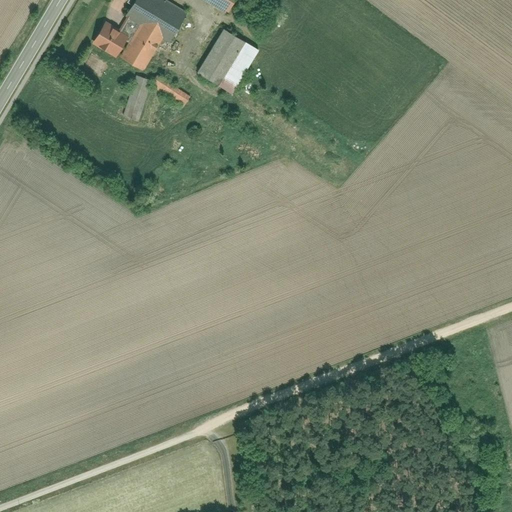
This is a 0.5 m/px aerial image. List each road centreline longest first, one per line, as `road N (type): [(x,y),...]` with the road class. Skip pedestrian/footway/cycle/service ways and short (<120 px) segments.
road 1 (track): [(196,430),(511,307)]
road 2 (unclassified): [(0,505),(196,430)]
